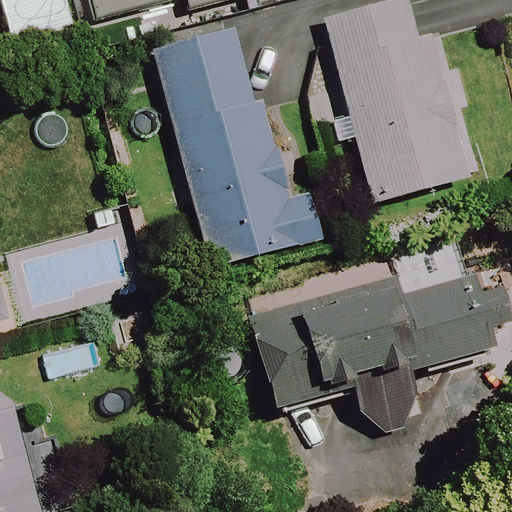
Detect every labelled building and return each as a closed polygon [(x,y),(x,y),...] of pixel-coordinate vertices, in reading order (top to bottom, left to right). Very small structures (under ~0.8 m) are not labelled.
[(69,37),(57,0),(0,0),(0,24),(9,54),(69,37)] [(82,0),(89,24),(172,0),(177,0),(181,14),(230,0),(82,0)] [(409,45),(398,4),(315,27),(365,210),(461,183),(422,41),(409,45)] [(276,199),(225,33),(141,59),(207,274),(310,242),(295,193),(276,199)] [(482,355),(478,337),(503,331),(492,292),(467,299),(463,282),(392,301),(388,286),(235,327),(259,416),(309,403),(410,376),(410,374),(482,355)] [(0,511),(33,511),(10,416),(0,418),(0,511)]
